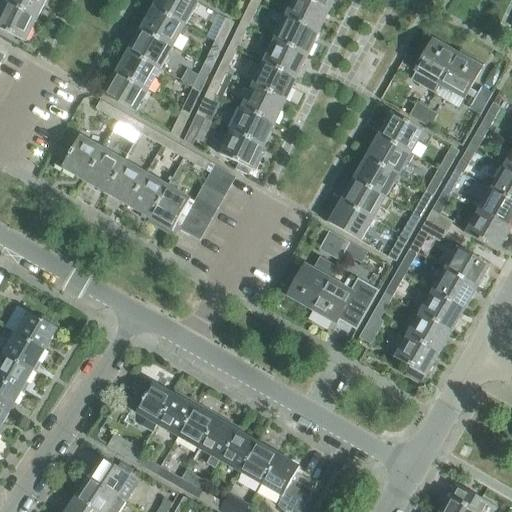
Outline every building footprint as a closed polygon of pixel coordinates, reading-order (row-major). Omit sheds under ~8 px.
[(1,0),(1,2),(4,3),(36,18),(44,0),(1,0)] [(194,13),(196,14),(200,7),(198,5),(198,4),(196,3),(197,2),(192,0),(156,0),(153,7),(186,26),(194,13)] [(318,34),(328,11),(305,0),(293,0),(289,9),(286,7),(282,16),(285,17),(285,18),(318,34)] [(305,0),(328,11),(333,0),(305,0)] [(259,5),(251,1),(240,24),(248,28),(259,5)] [(0,10),(0,30),(25,42),(36,18),(4,3),(0,10)] [(153,7),(140,29),(174,48),(181,35),(184,36),(188,29),(186,27),(186,26),(153,7)] [(274,40),(307,56),(318,34),(285,18),(278,32),(275,30),(271,38),(274,40)] [(215,42),(223,46),(234,23),(226,19),(215,42)] [(240,24),(229,47),(237,51),(248,28),(240,24)] [(140,29),(128,51),(161,70),(169,57),(171,58),(176,50),(173,49),(174,48),(140,29)] [(307,56),(274,40),(267,55),(264,53),(260,61),(263,62),(263,63),(296,79),(307,56)] [(435,93),(439,85),(457,54),(433,40),(415,71),(416,72),(412,80),(435,93)] [(204,65),(212,68),(223,46),(215,42),(204,65)] [(218,69),(226,73),(237,51),(229,47),(218,69)] [(459,50),(457,54),(439,85),(464,99),(484,64),(459,50)] [(128,51),(116,73),(147,90),(149,92),(156,79),(158,80),(163,72),(161,71),(161,70),(128,51)] [(252,85),(252,86),(285,102),(296,79),(263,63),(256,77),(253,76),(249,84),(252,85)] [(193,87),(201,91),(212,68),(204,65),(193,87)] [(207,92),(215,96),(226,73),(218,69),(207,92)] [(149,92),(147,90),(116,73),(103,95),(136,114),(149,92)] [(274,124),(285,102),(252,86),(245,101),(242,99),(238,107),(241,108),(274,124)] [(182,110),(190,114),(201,91),(193,87),(182,110)] [(481,114),(492,94),(481,87),(477,94),(474,99),(470,107),(481,114)] [(196,115),(204,119),(215,96),(207,92),(196,115)] [(96,110),(117,122),(122,114),(101,102),(96,110)] [(409,117),(418,122),(426,108),(417,103),(409,117)] [(480,126),(488,130),(501,108),(493,104),(480,126)] [(230,131),(263,147),(274,124),(241,108),(234,123),(231,122),(228,130),(230,131)] [(426,108),(418,122),(430,129),(438,115),(426,108)] [(190,114),(182,110),(170,134),(179,138),(190,114)] [(426,147),(432,137),(423,131),(391,113),(378,135),(410,154),(417,142),(426,147)] [(138,133),(139,134),(144,126),(122,114),(117,122),(128,127),(125,132),(136,138),(138,133)] [(204,119),(196,115),(190,128),(198,132),(204,119)] [(139,134),(161,146),(165,138),(144,126),(139,134)] [(480,126),(479,127),(468,148),(476,152),(488,130),(480,126)] [(252,170),(263,147),(230,131),(223,146),(220,144),(216,152),(219,154),(219,155),(238,164),(235,170),(248,176),(251,170),(252,170)] [(54,164),(84,181),(102,149),(72,133),(54,164)] [(410,154),(378,135),(366,157),(398,175),(410,154)] [(161,146),(183,159),(187,151),(165,138),(161,146)] [(459,152),(451,147),(438,170),(446,174),(459,152)] [(476,152),(468,148),(455,169),(463,174),(476,152)] [(84,181),(106,193),(123,162),(102,149),(84,181)] [(211,164),(187,151),(183,159),(206,172),(211,164)] [(504,168),(503,168),(511,172),(511,152),(508,160),(505,159),(501,166),(504,168)] [(398,175),(366,157),(353,179),(385,197),(398,175)] [(106,193),(127,205),(145,174),(123,162),(106,193)] [(482,185),(491,190),(511,201),(511,172),(503,168),(495,163),(482,185)] [(214,165),(208,176),(229,188),(235,178),(214,165)] [(463,174),(455,169),(443,191),(451,196),(463,174)] [(426,191),(434,196),(446,174),(438,170),(426,191)] [(127,205),(149,218),(167,186),(145,174),(127,205)] [(223,199),(229,188),(208,176),(202,186),(223,199)] [(353,179),(341,201),(373,219),(385,197),(353,179)] [(174,237),(178,229),(184,218),(190,208),(193,202),(189,200),(189,199),(167,186),(149,218),(147,222),(174,237)] [(217,209),(223,199),(202,186),(196,197),(217,209)] [(476,209),(479,211),(510,229),(511,226),(511,201),(491,190),(483,204),(480,203),(476,209)] [(413,213),(421,218),(434,196),(426,191),(413,213)] [(426,220),(447,232),(453,223),(440,215),(451,196),(443,191),(426,220)] [(211,220),(217,209),(196,197),(193,202),(190,208),(211,220)] [(360,241),(373,219),(341,201),(328,223),(360,241)] [(190,208),(184,218),(205,230),(211,220),(190,208)] [(479,211),(471,226),(467,224),(463,231),(466,233),(466,234),(497,252),(510,229),(479,211)] [(401,235),(409,239),(421,218),(413,213),(401,235)] [(205,230),(184,218),(178,229),(199,241),(205,230)] [(409,250),(417,254),(428,236),(441,244),(447,232),(426,220),(409,250)] [(325,228),(319,239),(343,254),(350,243),(325,228)] [(409,239),(401,235),(387,258),(395,263),(409,239)] [(458,247),(449,262),(446,260),(442,268),(445,270),(476,288),(489,265),(458,247)] [(417,254),(409,250),(397,271),(405,276),(417,254)] [(292,273),(298,276),(287,296),(311,310),(329,279),(304,265),(301,271),(296,267),(292,273)] [(429,290),(432,292),(464,310),(476,288),(445,270),(437,284),(434,282),(429,290)] [(405,276),(397,271),(384,293),(392,298),(405,276)] [(329,279),(311,310),(336,324),(347,304),(354,308),(357,302),(351,298),(354,293),(329,279)] [(432,292),(424,306),(421,304),(417,312),(420,314),(451,331),(464,310),(432,292)] [(392,298),(384,293),(372,315),(380,319),(392,298)] [(27,312),(15,334),(44,351),(57,329),(42,321),(27,312)] [(404,334),(407,335),(439,353),(451,331),(420,314),(412,328),(409,326),(404,334)] [(380,319),(372,315),(359,338),(370,345),(383,322),(380,320),(380,319)] [(42,321),(57,329),(59,325),(45,317),(42,321)] [(32,372),(44,351),(15,334),(3,355),(32,372)] [(400,349),(396,347),(391,356),(410,367),(405,376),(421,385),(426,376),(439,353),(407,335),(400,349)] [(0,380),(21,392),(32,372),(3,355),(0,359),(0,380)] [(0,380),(0,408),(9,413),(21,392),(0,380)] [(153,384),(152,385),(144,381),(129,409),(136,413),(147,419),(142,428),(152,434),(157,425),(174,396),(153,384)] [(174,396),(157,425),(178,437),(195,408),(174,396)] [(0,428),(9,413),(0,408),(0,428)] [(195,408),(178,437),(199,449),(215,420),(195,408)] [(219,461),(236,431),(215,420),(199,449),(211,456),(206,465),(214,470),(219,461)] [(240,472),(257,443),(236,431),(219,461),(240,472)] [(106,447),(135,464),(139,456),(140,456),(142,452),(113,435),(106,447)] [(257,443),(240,472),(261,484),(277,455),(257,443)] [(277,455),(261,484),(281,496),(279,499),(288,504),(297,489),(289,484),(299,467),(277,455)] [(135,464),(156,476),(160,468),(140,456),(139,456),(135,464)] [(117,468),(102,457),(88,478),(116,496),(126,503),(139,483),(129,476),(130,476),(117,468)] [(117,468),(130,476),(134,470),(121,463),(117,468)] [(156,476),(177,488),(181,480),(160,468),(156,476)] [(105,511),(116,496),(88,478),(75,498),(96,511),(105,511)] [(177,488),(197,499),(202,491),(181,480),(177,488)] [(456,484),(439,511),(493,511),(496,507),(456,484)] [(172,504),(177,495),(170,490),(157,511),(168,511),(173,504),(172,504)] [(197,499),(218,511),(222,503),(202,491),(197,499)] [(96,511),(75,498),(65,511),(96,511)] [(174,511),(185,511),(191,502),(183,498),(174,511)] [(218,511),(219,511),(237,511),(222,503),(218,511)]
